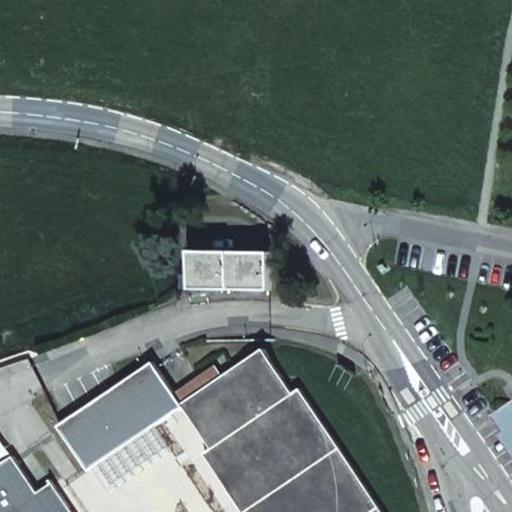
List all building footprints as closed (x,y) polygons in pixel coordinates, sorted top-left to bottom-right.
[(186,276),(274,280),(275,244),(195,240),(195,264),(186,264),(186,276)] [(185,396),(186,399),(192,408),(214,442),(211,444),(230,475),(253,511),(389,511),(305,380),(297,386),(267,342),(185,396)] [(90,461),(174,407),(165,393),(177,385),(158,355),(62,417),(90,461)] [(165,393),(174,407),(186,399),(185,396),(177,385),(165,393)] [(0,511),(75,511),(52,475),(37,484),(14,447),(0,455),(0,511)]
